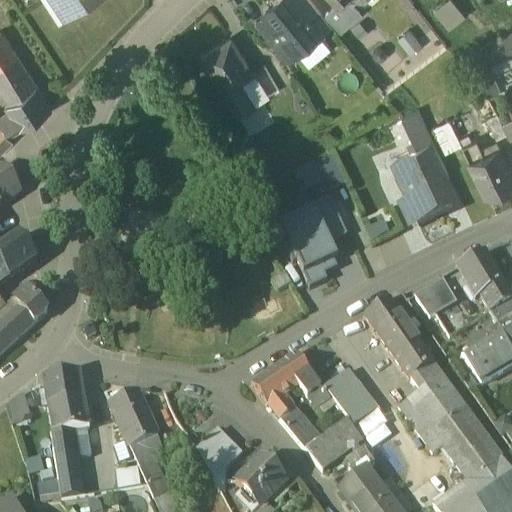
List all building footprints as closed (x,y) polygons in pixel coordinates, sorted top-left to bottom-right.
[(51,0),(64,18),(90,0),(51,0)] [(291,0),(275,0),(262,10),(265,13),(287,41),(295,51),(318,33),(291,0)] [(321,14),(309,0),(291,0),(310,23),(321,14)] [(340,0),(337,3),(337,2),(336,2),(325,13),(340,31),(359,13),(351,4),(354,0),(340,0)] [(447,25),(465,12),(456,0),(445,0),(435,8),(447,25)] [(287,41),(265,13),(254,22),(277,50),(287,41)] [(0,29),(0,63),(15,53),(0,29)] [(511,33),(470,53),(482,77),(511,62),(511,33)] [(230,36),(201,55),(238,113),(253,103),(239,81),(253,72),(230,36)] [(36,84),(15,53),(0,63),(0,83),(11,101),(5,105),(9,112),(20,128),(51,107),(36,84)] [(265,103),(240,118),(250,136),(273,122),(265,103)] [(418,109),(402,117),(413,140),(417,139),(421,147),(433,142),(418,109)] [(9,112),(0,117),(0,126),(8,136),(9,135),(20,128),(9,112)] [(495,113),(486,117),(495,137),(504,132),(495,113)] [(511,115),(500,121),(511,142),(511,115)] [(0,126),(0,149),(12,139),(9,135),(8,136),(0,126)] [(441,137),(445,147),(461,141),(457,130),(441,137)] [(483,153),(476,138),(462,145),(485,193),(511,180),(511,171),(499,145),(483,153)] [(421,147),(416,149),(422,163),(428,160),(436,177),(447,172),(433,142),(421,147)] [(330,197),(348,187),(333,159),(314,169),(330,197)] [(422,163),(394,176),(407,205),(417,226),(452,210),(436,177),(428,160),(422,163)] [(0,170),(0,206),(20,195),(3,168),(0,170)] [(312,210),(329,248),(347,240),(329,202),(312,210)] [(407,205),(397,210),(407,231),(417,226),(407,205)] [(329,248),(312,210),(277,227),(308,295),(330,284),(327,278),(338,273),(334,264),(336,263),(329,248)] [(17,239),(0,250),(0,288),(35,265),(17,239)] [(511,302),(484,254),(475,259),(460,267),(488,316),(511,302)] [(284,277),(271,284),(278,294),(290,287),(284,277)] [(442,283),(427,292),(440,315),(456,306),(442,283)] [(0,356),(47,314),(27,292),(13,305),(19,312),(0,329),(0,356)] [(440,315),(427,292),(414,299),(429,321),(440,315)] [(433,365),(388,301),(363,319),(408,382),(410,381),(433,365)] [(511,302),(488,316),(496,329),(490,333),(494,339),(460,360),(481,389),(511,370),(511,302)] [(88,325),(79,331),(86,341),(95,336),(96,332),(92,326),(88,325)] [(295,357),(250,387),(270,413),(286,401),(283,397),(304,383),(310,392),(318,387),(295,357)] [(433,365),(410,381),(419,394),(442,378),(433,365)] [(78,375),(43,380),(47,409),(83,402),(78,375)] [(377,412),(345,376),(320,392),(353,429),(377,412)] [(419,394),(407,402),(430,434),(420,441),(431,456),(441,450),(465,484),(432,509),(434,511),(493,511),(511,498),(511,476),(442,378),(419,394)] [(136,395),(110,407),(131,452),(156,440),(136,395)] [(28,401),(7,404),(10,427),(31,423),(28,401)] [(83,402),(47,409),(47,410),(51,436),(49,436),(49,439),(68,435),(89,431),(83,404),(83,402)] [(293,413),(278,423),(305,454),(321,442),(293,413)] [(511,427),(508,418),(494,425),(501,439),(507,437),(511,448),(511,427)] [(321,442),(305,454),(321,473),(361,444),(346,424),(321,442)] [(234,452),(216,433),(196,453),(210,476),(234,452)] [(68,435),(49,439),(55,470),(74,467),(68,435)] [(156,440),(131,452),(147,487),(161,480),(149,455),(161,450),(156,440)] [(367,457),(347,471),(354,481),(365,473),(374,466),(367,457)] [(260,462),(234,487),(258,511),(284,487),(260,462)] [(74,467),(55,470),(57,484),(59,497),(60,501),(78,497),(74,467)] [(119,491),(141,487),(138,469),(116,473),(119,491)] [(380,511),(389,506),(365,473),(354,481),(339,492),(354,511),(380,511)] [(161,480),(147,487),(151,496),(166,488),(161,480)] [(116,481),(99,484),(100,495),(118,492),(116,481)] [(57,484),(37,487),(39,500),(59,497),(57,484)] [(511,511),(511,498),(493,511),(511,511)]
